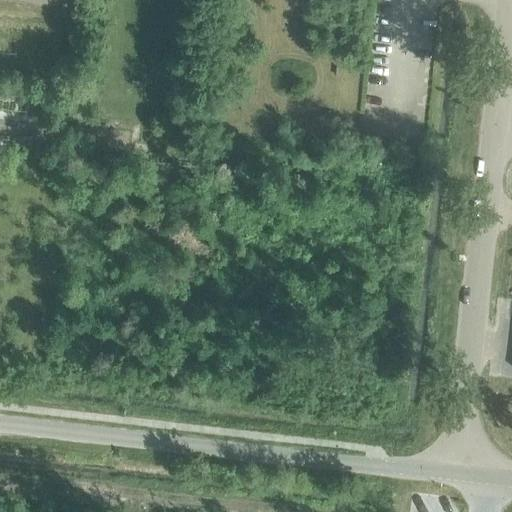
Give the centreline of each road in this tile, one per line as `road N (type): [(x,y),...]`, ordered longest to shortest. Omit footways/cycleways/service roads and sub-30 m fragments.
road 1 (unclassified): [(455,474),(0,425)]
road 2 (unclassified): [(492,128),(455,474)]
road 3 (unclassified): [(507,0),(492,128)]
